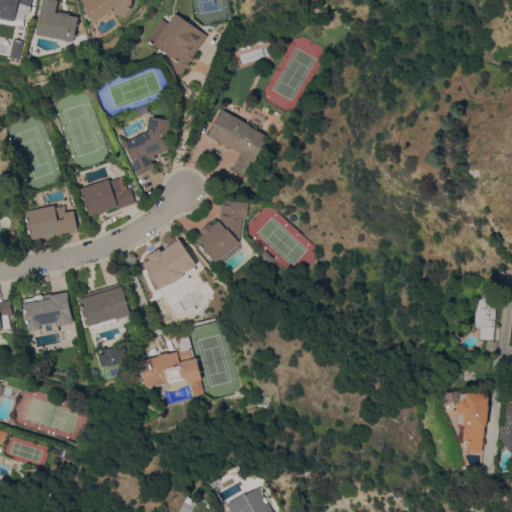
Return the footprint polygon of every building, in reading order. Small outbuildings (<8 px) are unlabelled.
[(0,0),(33,0),(31,13),(28,13),(28,14),(27,14),(25,21),(16,19),(16,21),(0,18),(0,0)] [(37,34),(42,10),(41,10),(42,0),(58,0),(56,13),(60,13),(60,12),(69,13),(68,15),(79,17),(74,42),(37,34)] [(134,0),(132,10),(131,11),(128,17),(112,13),(95,24),(86,9),(88,8),(82,0),(134,0)] [(163,19),(170,24),(176,14),(208,36),(195,56),(197,58),(194,63),(191,61),(190,62),(193,64),(189,69),(187,67),(181,76),(169,68),(175,59),(148,40),(163,19)] [(20,60),(10,58),(14,40),(24,42),(20,60)] [(250,126),(266,135),(263,140),(266,141),(257,159),(248,176),(233,169),(242,154),(209,136),(223,110),(251,125),(250,126)] [(167,150),(160,153),(161,154),(154,157),(156,160),(152,162),(153,166),(154,169),(138,177),(136,174),(131,164),(133,163),(123,144),(149,132),(151,119),(171,122),(167,150)] [(128,189),(131,188),(136,203),(118,210),(117,207),(109,210),(109,211),(101,214),(100,213),(91,216),(81,189),(110,179),(111,181),(124,177),(124,178),(128,176),(132,182),(127,185),(128,189)] [(25,208),(23,199),(32,196),(34,206),(25,208)] [(224,198),(250,203),(248,218),(243,217),(240,242),(239,244),(242,247),(231,257),(228,253),(216,263),(197,241),(203,235),(200,231),(210,223),(213,227),(220,221),(224,198)] [(55,205),(56,208),(65,206),(66,212),(75,211),(79,230),(78,230),(79,232),(33,242),(27,212),(55,205)] [(150,259),(149,258),(161,249),(162,251),(166,248),(165,246),(178,237),(180,239),(199,267),(193,271),(184,272),(178,277),(176,279),(171,285),(168,286),(164,286),(160,288),(144,264),(150,259)] [(121,283),(131,317),(90,329),(80,295),(121,283)] [(482,300),(483,288),(489,288),(489,285),(498,285),(495,340),(480,339),(481,328),(477,327),(477,324),(476,324),(476,313),(480,300),(482,300)] [(28,332),(23,300),(67,293),(72,324),(57,327),(58,332),(40,335),(39,330),(28,332)] [(0,301),(10,300),(13,315),(8,316),(10,328),(0,329),(0,301)] [(188,337),(194,362),(196,362),(200,379),(186,382),(185,380),(147,390),(140,361),(159,357),(159,356),(169,353),(169,354),(176,352),(175,349),(179,349),(177,340),(188,337)] [(106,352),(105,350),(117,346),(117,349),(125,346),(127,355),(122,357),(124,362),(108,367),(108,365),(102,367),(98,354),(106,352)] [(205,394),(195,396),(191,382),(201,379),(205,394)] [(511,450),(503,441),(509,383),(511,383),(511,450)] [(479,393),(479,392),(492,394),(491,405),(492,406),(490,426),(488,426),(485,452),(470,450),(471,441),(466,440),(468,426),(465,426),(465,424),(460,424),(462,411),(459,411),(461,402),(462,402),(463,393),(469,394),(469,392),(479,393)] [(276,511),(234,511),(227,499),(244,489),(246,494),(247,494),(248,495),(262,487),(276,511)]
